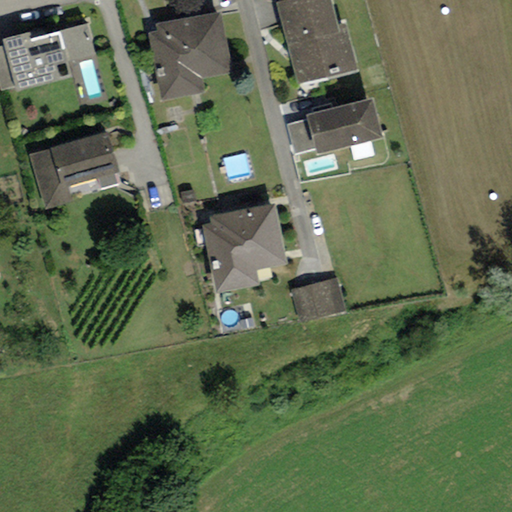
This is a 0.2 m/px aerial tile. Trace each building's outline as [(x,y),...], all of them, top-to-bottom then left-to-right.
[(277,0),(298,81),(358,66),(346,19),(338,21),(332,0),(277,0)] [(220,8),(156,21),(157,28),(147,30),(160,97),(204,88),(201,74),(232,67),(220,8)] [(4,44),(0,45),(0,86),(0,88),(13,85),(14,88),(73,72),(70,59),(95,53),(87,22),(61,28),(60,25),(30,33),(29,28),(2,35),(4,44)] [(373,93),(306,110),(316,149),(383,132),(373,93)] [(118,168),(106,127),(51,143),(52,146),(28,153),(44,208),(72,200),(67,183),(118,168)] [(274,200),(209,213),(211,222),(202,224),(215,291),(260,283),(257,266),(285,261),(274,200)] [(338,282),(295,291),(301,321),(344,311),(338,282)]
